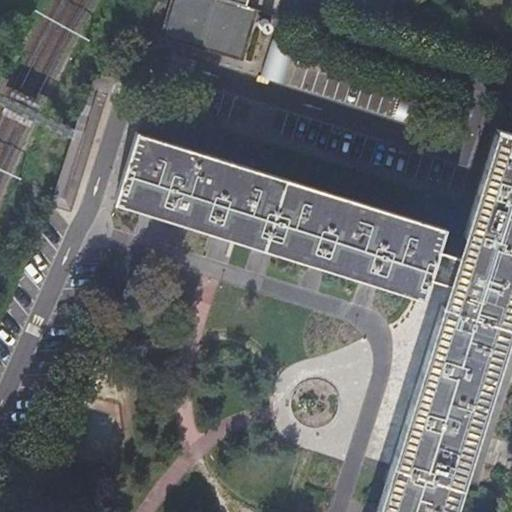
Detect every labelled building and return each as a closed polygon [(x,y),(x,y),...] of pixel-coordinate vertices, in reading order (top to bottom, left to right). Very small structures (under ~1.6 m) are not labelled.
[(248,5),(230,0),(175,0),(166,32),(242,55),(253,16),(258,21),(257,22),(259,24),(259,25),(260,26),(261,27),(261,28),(262,28),(263,29),(264,29),(265,29),(266,29),(267,28),(268,28),(269,27),(270,27),(270,26),(271,25),(271,24),(271,23),(271,22),(270,21),(270,20),(269,19),(268,18),(267,18),(266,17),(263,15),(262,16),(256,9),(256,7),(248,5)] [(366,0),(365,6),(378,10),(380,0),(366,0)] [(380,0),(378,10),(390,14),(394,0),(380,0)] [(274,39),(264,73),(287,80),(298,46),(274,39)] [(454,286),(448,306),(442,304),(433,333),(381,500),(376,511),(454,511),(511,330),(511,132),(498,129),(465,235),(470,236),(463,257),(440,250),(445,234),(447,228),(183,146),(136,131),(113,201),(424,299),(425,295),(431,279),(454,286)]
